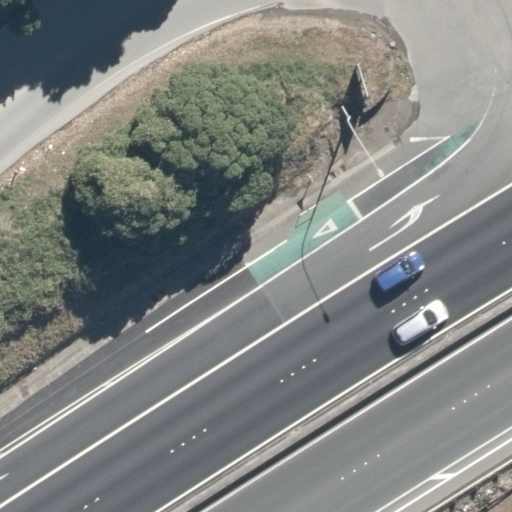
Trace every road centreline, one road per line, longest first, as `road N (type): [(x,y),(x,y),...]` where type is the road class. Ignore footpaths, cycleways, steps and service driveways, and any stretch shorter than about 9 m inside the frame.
road 1 (trunk): [(65,511),(439,270)]
road 2 (trunk): [(511,380),(304,511)]
road 3 (unclassified): [(143,0),(0,118)]
road 4 (trunk): [(439,270),(511,129)]
